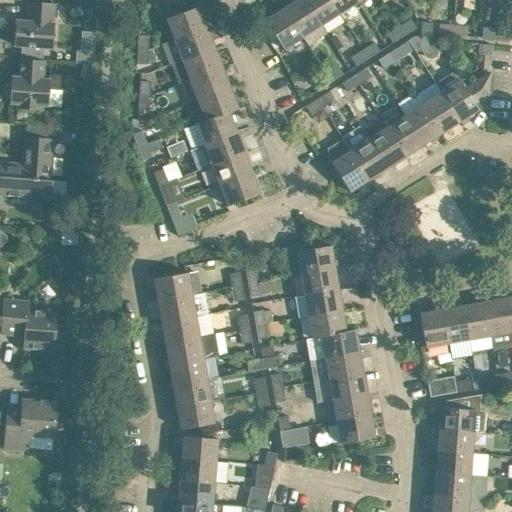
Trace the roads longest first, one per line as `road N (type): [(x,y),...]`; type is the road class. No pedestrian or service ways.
road 1 (residential): [(138,511),(138,389),(115,274),(121,260),(303,198)]
road 2 (residential): [(403,511),(408,470),(356,213)]
road 3 (residential): [(303,198),(229,0)]
road 4 (residential): [(356,213),(465,143),(511,145)]
